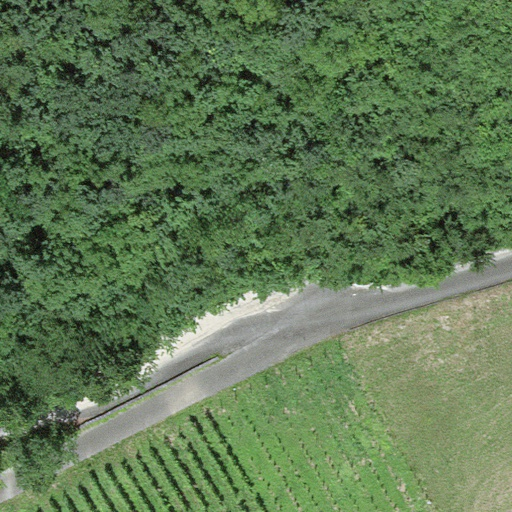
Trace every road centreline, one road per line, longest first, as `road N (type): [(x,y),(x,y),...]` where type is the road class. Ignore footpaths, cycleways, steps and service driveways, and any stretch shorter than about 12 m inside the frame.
road 1 (track): [(321,321),(0,492)]
road 2 (track): [(321,321),(287,310),(248,320),(0,429)]
road 3 (track): [(511,266),(321,321)]
